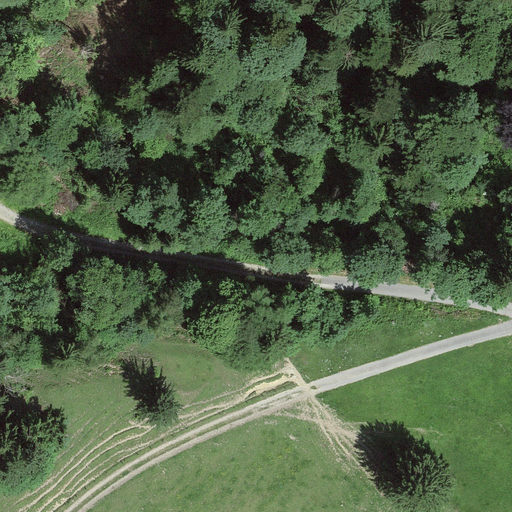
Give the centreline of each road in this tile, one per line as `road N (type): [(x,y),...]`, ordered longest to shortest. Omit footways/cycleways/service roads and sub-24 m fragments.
road 1 (track): [(0,218),(196,264),(469,298)]
road 2 (track): [(511,325),(304,394),(135,511)]
